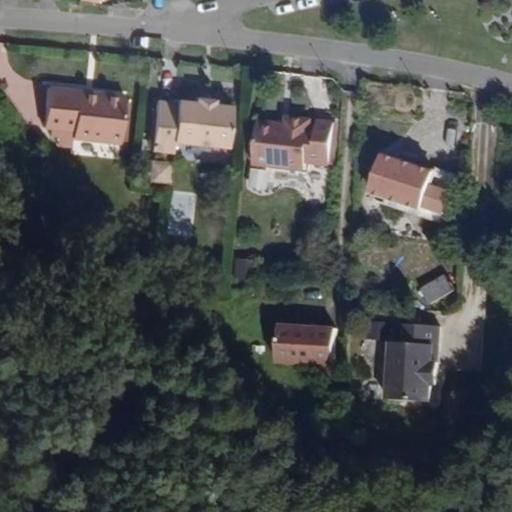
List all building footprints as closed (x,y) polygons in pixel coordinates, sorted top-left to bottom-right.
[(81,90),(50,87),(46,127),(53,128),(76,130),(75,138),(122,143),(127,95),(101,93),(101,101),(80,99),(81,90)] [(101,101),(101,93),(81,90),(80,99),(101,101)] [(176,143),(230,149),(234,108),(215,106),(216,101),(198,100),(197,104),(178,102),(178,105),(159,102),(153,152),(175,155),(176,143)] [(316,122),(315,129),(309,129),(310,122),(285,119),(285,126),(257,123),(253,166),(304,172),(305,164),(329,166),(333,124),(316,122)] [(75,138),(76,130),(53,128),(52,135),(62,137),(61,146),(74,147),(75,138)] [(370,191),(422,208),(434,172),(382,155),(370,191)] [(173,164),(153,162),(151,182),(171,184),(173,164)] [(377,201),(419,216),(439,222),(454,178),(434,172),(422,208),(379,195),(377,201)] [(235,279),(261,278),(261,259),(235,259),(235,279)] [(444,276),(421,289),(429,303),(452,290),(444,276)] [(385,338),(386,321),(366,320),(366,337),(385,338)] [(428,403),(429,385),(434,386),(435,363),(431,363),(432,347),(436,347),(438,327),(395,324),(394,343),(389,342),(386,400),(428,403)] [(275,364),(332,367),(334,329),(277,326),(275,364)]
